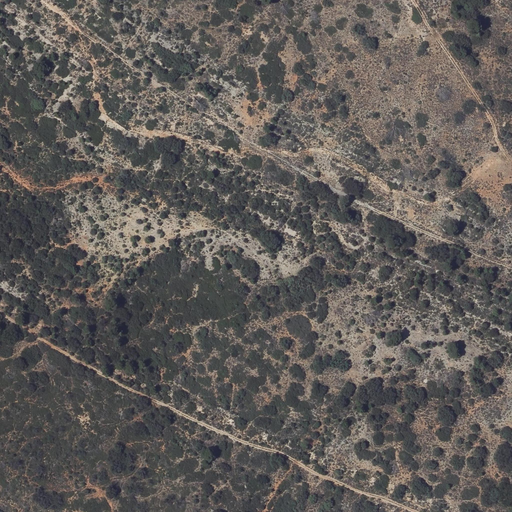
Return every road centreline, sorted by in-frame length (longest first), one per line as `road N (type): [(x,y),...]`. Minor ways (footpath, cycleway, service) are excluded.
road 1 (track): [(511,269),(328,185),(187,106),(48,0)]
road 2 (track): [(428,511),(353,489),(156,401),(0,309)]
